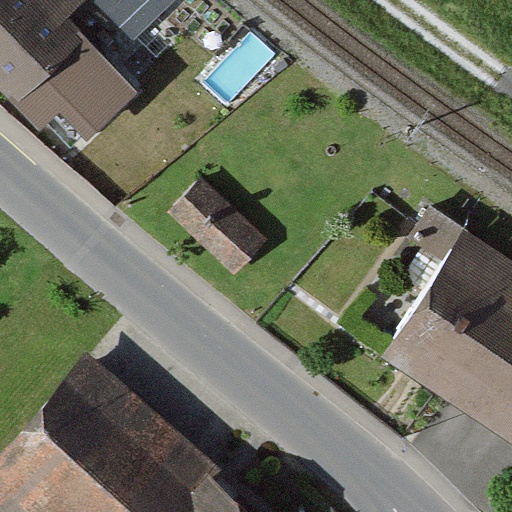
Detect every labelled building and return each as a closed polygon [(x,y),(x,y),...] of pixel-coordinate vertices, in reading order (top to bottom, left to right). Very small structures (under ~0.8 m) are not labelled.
[(45,0),(0,0),(0,98),(22,122),(44,102),(71,131),(123,83),(45,0)] [(93,0),(128,35),(163,0),(93,0)] [(264,233),(196,177),(164,216),(232,272),(264,233)] [(511,271),(442,228),(367,350),(511,439),(511,271)] [(260,511),(71,350),(0,432),(0,496),(18,511),(260,511)]
